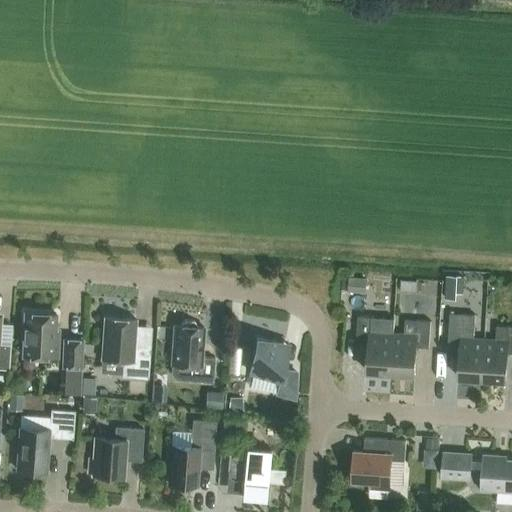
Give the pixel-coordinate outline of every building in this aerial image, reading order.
[(349,277),(348,292),(365,293),(366,278),(349,277)] [(445,299),(456,300),(457,294),(464,294),(464,278),(446,277),(445,299)] [(400,280),(400,291),(416,292),(416,280),(400,280)] [(24,312),(23,356),(58,358),(58,339),(55,339),(56,314),(24,312)] [(483,380),(485,340),(475,339),(476,316),(450,314),(448,350),(461,351),(459,378),(483,380)] [(0,315),(0,368),(8,369),(10,345),(0,343),(0,315)] [(104,317),(101,359),(123,361),(122,377),(148,379),(150,349),(134,348),(136,319),(104,317)] [(391,373),(393,334),(383,333),(384,319),(358,317),(356,344),(369,344),(367,372),(391,373)] [(182,326),(175,325),(171,373),(176,380),(213,382),(215,358),(201,357),(204,327),(196,327),(196,324),(193,321),(185,320),(182,323),(182,326)] [(393,334),(391,373),(415,375),(416,347),(429,348),(431,322),(405,320),(404,335),(393,334)] [(11,341),(11,322),(2,322),(1,341),(11,341)] [(485,340),(483,380),(507,381),(508,354),(511,353),(511,327),(497,326),(496,341),(485,340)] [(257,338),(250,373),(281,379),(278,394),(295,397),(296,372),(284,370),(288,344),(275,342),(275,340),(271,340),(271,341),(257,338)] [(62,339),(61,369),(81,369),(82,339),(62,339)] [(232,343),(230,367),(245,368),(246,344),(232,343)] [(81,377),(81,393),(94,394),(94,377),(81,377)] [(207,391),(206,407),(222,408),(223,392),(207,391)] [(10,394),(9,409),(22,410),(23,394),(10,394)] [(84,397),(83,412),(95,413),(96,398),(84,397)] [(229,397),(228,410),(242,410),(243,398),(229,397)] [(20,427),(17,469),(47,472),(49,437),(73,439),(75,411),(51,409),(49,429),(20,427)] [(224,417),(222,433),(245,435),(246,419),(224,417)] [(170,445),(168,484),(198,486),(200,450),(214,451),(216,421),(192,420),(191,447),(170,445)] [(89,458),(88,472),(92,473),(92,475),(124,477),(125,460),(141,461),(144,429),(116,427),(115,439),(95,437),(93,458),(89,458)] [(426,437),(426,448),(437,449),(438,438),(426,437)] [(353,451),(351,482),(369,483),(369,488),(390,490),(390,484),(403,485),(405,461),(406,441),(364,438),(363,452),(353,451)] [(229,452),(227,469),(244,471),(242,494),(243,495),(243,494),(265,496),(264,496),(266,497),(267,479),(271,479),(271,482),(284,483),(285,470),(268,469),(270,449),(268,449),(268,450),(247,448),(247,447),(246,447),(245,454),(229,452)] [(424,448),(423,468),(437,469),(438,449),(437,449),(426,448),(424,448)] [(443,453),(442,477),(470,479),(471,469),(482,469),(481,490),(511,491),(511,461),(506,461),(507,457),(483,456),(483,462),(471,461),(472,455),(443,453)]
